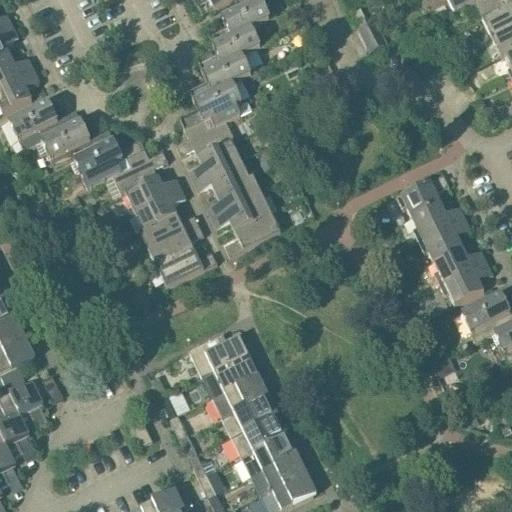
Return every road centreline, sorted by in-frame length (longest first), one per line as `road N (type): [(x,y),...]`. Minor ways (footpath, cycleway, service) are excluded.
road 1 (residential): [(467,137),(417,91),(356,78),(316,0)]
road 2 (residential): [(85,429),(0,261)]
road 3 (residential): [(70,511),(174,464),(145,401)]
